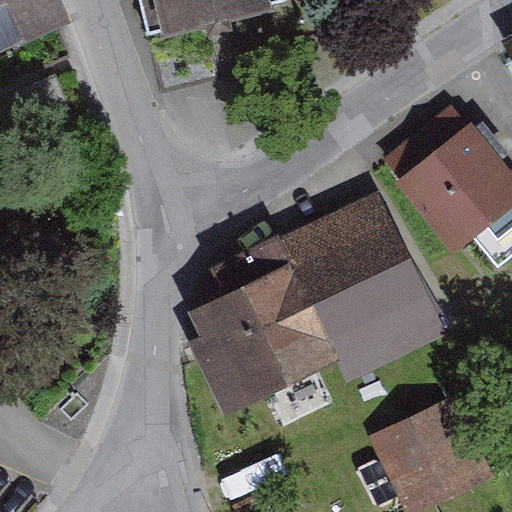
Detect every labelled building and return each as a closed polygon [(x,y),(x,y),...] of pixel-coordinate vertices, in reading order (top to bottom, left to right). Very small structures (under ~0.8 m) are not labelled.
[(0,0),(0,55),(63,29),(50,0),(0,0)] [(135,0),(146,40),(295,0),(135,0)] [(511,171),(468,115),(402,167),(457,237),(511,194),(511,171)] [(383,190),(191,294),(248,398),(332,352),(342,370),(449,312),(383,190)] [(374,433),(410,511),(415,511),(501,474),(464,392),(374,433)]
